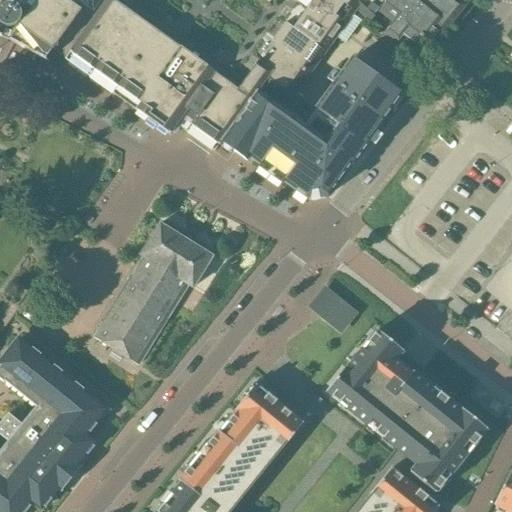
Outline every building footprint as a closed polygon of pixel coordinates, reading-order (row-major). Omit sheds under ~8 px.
[(0,0),(0,24),(1,25),(2,27),(3,28),(5,28),(7,29),(9,29),(11,29),(19,35),(22,30),(41,43),(33,55),(45,62),(56,47),(62,52),(68,56),(65,60),(148,120),(147,122),(156,128),(157,127),(170,136),(170,135),(177,126),(214,152),(221,143),(256,94),(288,117),(342,46),(346,50),(370,20),(370,21),(379,10),(387,0),(0,0)] [(387,0),(379,10),(393,21),(379,38),(399,55),(404,48),(411,48),(414,45),(427,56),(443,36),(441,35),(464,6),(456,0),(387,0)] [(288,117),(256,94),(221,143),(222,144),(221,146),(223,147),(224,145),(231,150),(230,152),(232,153),(233,152),(247,162),(249,159),(308,201),(327,197),(351,165),(353,166),(368,144),(367,143),(400,97),(350,61),(337,79),(303,127),(288,117)] [(363,214),(357,223),(386,241),(391,232),(363,214)] [(144,258),(94,338),(138,366),(188,286),(191,287),(190,288),(193,289),(194,287),(211,259),(211,260),(212,257),(210,256),(162,226),(160,224),(158,226),(159,227),(141,254),(140,256),(142,257),(144,258)] [(325,291),(312,308),(341,331),(354,314),(325,291)] [(346,367),(325,392),(339,403),(343,399),(350,405),(346,410),(367,426),(371,422),(379,428),(374,433),(415,465),(409,473),(435,494),(445,482),(439,478),(446,471),(450,474),(467,455),(463,450),(468,443),(473,447),(486,430),(462,410),(460,411),(439,394),(435,399),(428,393),(432,388),(413,373),(419,366),(417,365),(415,367),(400,355),(403,352),(377,331),(368,343),(372,347),(366,354),(361,350),(347,368),(346,367)] [(5,382),(33,405),(0,445),(0,511),(25,511),(30,507),(28,505),(31,502),(40,510),(42,507),(44,508),(51,500),(49,498),(57,488),(59,490),(79,466),(77,464),(85,454),(87,456),(94,447),(92,446),(94,443),(85,435),(88,432),(89,433),(96,425),(95,423),(105,411),(82,392),(84,390),(75,383),(73,385),(61,375),(62,373),(53,366),(52,368),(39,357),(41,356),(32,349),(30,350),(18,340),(0,362),(0,380),(4,383),(5,382)] [(163,505),(157,511),(222,511),(221,511),(272,448),(257,436),(260,432),(282,450),(303,423),(256,385),(252,389),(254,390),(256,388),(262,393),(255,402),(247,395),(234,410),(237,412),(226,425),(231,429),(224,437),(218,431),(208,444),(205,441),(185,466),(188,469),(178,481),(181,483),(171,494),(176,498),(167,508),(163,505)] [(421,511),(429,501),(429,502),(430,500),(390,469),(370,495),(392,511),(391,511),(382,511),(373,504),(366,511),(421,511)] [(507,511),(511,511),(511,470),(494,505),(507,511)]
